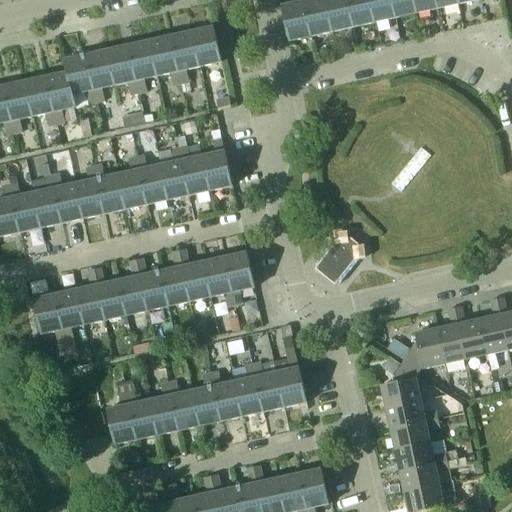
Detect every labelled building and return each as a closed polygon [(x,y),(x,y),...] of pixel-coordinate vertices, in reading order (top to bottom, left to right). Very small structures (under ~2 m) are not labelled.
[(289,42),(311,37),(302,0),(294,0),(295,4),(281,7),(287,35),(287,38),(288,38),(289,42)] [(302,0),(311,37),(332,33),(325,0),(312,0),(311,0),(302,0)] [(325,0),(332,33),(353,28),(347,0),(325,0)] [(347,0),(353,28),(375,23),(369,0),(347,0)] [(396,19),(391,0),(369,0),(375,23),(396,19)] [(391,0),(396,19),(417,14),(413,0),(391,0)] [(413,0),(417,14),(438,10),(435,0),(413,0)] [(435,0),(438,10),(459,5),(457,0),(435,0)] [(220,56),(214,28),(192,33),(200,68),(222,63),(221,59),(222,59),(221,56),(220,56)] [(187,71),(200,68),(192,33),(171,37),(181,85),(189,83),(187,71)] [(173,87),(181,85),(171,37),(150,42),(157,77),(170,74),(173,87)] [(144,80),(157,77),(150,42),(128,47),(139,94),(147,92),(144,80)] [(131,96),(139,94),(128,47),(107,51),(115,86),(128,84),(131,96)] [(102,89),(115,86),(107,51),(86,56),(97,104),(105,102),(102,89)] [(89,105),(97,104),(86,56),(64,61),(67,73),(68,73),(73,96),(74,95),(86,93),(89,105)] [(74,95),(73,96),(68,73),(67,73),(46,78),(57,125),(65,124),(62,111),(76,108),(74,95)] [(49,127),(57,125),(46,78),(25,82),(33,117),(46,115),(49,127)] [(20,120),(33,117),(25,82),(4,87),(14,135),(23,133),(20,120)] [(6,136),(14,135),(4,87),(0,87),(0,124),(3,124),(6,136)] [(231,107),(229,98),(216,101),(218,110),(231,107)] [(135,116),(137,124),(144,123),(143,115),(135,116)] [(89,124),(81,126),(83,139),(92,138),(89,124)] [(53,147),(62,145),(60,138),(52,140),(53,147)] [(211,192),(233,187),(232,183),(233,183),(232,180),(231,180),(225,152),(224,152),(222,139),(213,141),(215,154),(203,157),(211,192)] [(189,196),(211,192),(203,157),(190,159),(187,147),(179,149),(189,196)] [(168,201),(189,196),(179,149),(170,151),(173,163),(160,166),(168,201)] [(147,206),(168,201),(160,166),(147,169),(145,156),(136,158),(147,206)] [(126,210),(147,206),(136,158),(128,160),(131,172),(118,175),(126,210)] [(105,215),(126,210),(118,175),(105,178),(102,166),(94,167),(105,215)] [(83,220),(105,215),(94,167),(86,169),(88,182),(76,185),(83,220)] [(62,224),(83,220),(76,185),(62,187),(60,175),(52,177),(62,224)] [(41,229),(62,224),(52,177),(43,178),(46,191),(33,194),(41,229)] [(20,234),(41,229),(33,194),(20,197),(17,184),(9,186),(20,234)] [(0,237),(20,234),(9,186),(1,188),(4,200),(0,201),(0,237)] [(359,260),(363,259),(361,246),(347,235),(334,237),(335,240),(315,265),(316,270),(334,285),(340,284),(359,260)] [(190,303),(211,298),(204,263),(189,266),(185,250),(179,251),(190,303)] [(169,307),(190,303),(179,251),(173,253),(176,269),(161,272),(169,307)] [(247,253),(225,258),(235,306),(243,304),(241,292),(255,288),(254,285),(255,284),(254,281),(253,281),(247,253)] [(227,308),(235,306),(225,258),(204,263),(211,298),(224,295),(227,308)] [(148,312),(169,307),(161,272),(147,275),(143,259),(137,261),(148,312)] [(127,317),(148,312),(137,261),(130,262),(134,278),(119,281),(127,317)] [(105,321),(127,317),(119,281),(104,285),(101,269),(94,270),(105,321)] [(84,326),(105,321),(94,270),(88,271),(91,287),(76,291),(84,326)] [(71,329),(84,326),(76,291),(55,295),(66,343),(74,341),(71,329)] [(58,345),(66,343),(55,295),(33,300),(41,335),(55,332),(58,345)] [(494,317),(479,321),(487,356),(508,351),(501,316),(507,314),(504,298),(491,301),(494,317)] [(452,327),(437,330),(445,365),(466,360),(458,325),(465,324),(461,308),(448,311),(452,327)] [(511,313),(507,314),(501,316),(508,351),(511,350),(511,313)] [(479,321),(465,324),(458,325),(466,360),(487,356),(479,321)] [(283,338),(291,337),(293,336),(290,326),(280,329),(283,338)] [(423,370),(445,365),(437,330),(415,335),(418,347),(413,348),(404,361),(420,372),(423,369),(423,370)] [(165,337),(168,349),(178,346),(175,335),(165,337)] [(230,356),(245,353),(242,339),(228,341),(230,356)] [(75,346),(68,348),(71,360),(78,359),(75,346)] [(299,368),(296,356),(287,358),(290,370),(277,373),(285,408),(307,403),(306,400),(307,399),(306,396),(305,396),(299,368)] [(264,413),(285,408),(277,373),(264,376),(261,364),(253,365),(264,413)] [(242,418),(264,413),(253,365),(245,367),(247,380),(235,382),(242,418)] [(415,379),(417,376),(401,366),(393,379),(394,384),(381,387),(386,409),(421,401),(416,379),(415,379)] [(372,371),(360,373),(363,387),(375,384),(372,371)] [(221,422),(242,418),(235,382),(222,385),(219,373),(211,375),(221,422)] [(200,427),(221,422),(211,375),(203,376),(205,389),(192,392),(200,427)] [(179,432),(200,427),(192,392),(179,394),(177,382),(168,384),(179,432)] [(158,436),(179,432),(168,384),(160,386),(163,398),(150,401),(158,436)] [(125,386),(117,388),(118,395),(126,393),(125,386)] [(136,441),(158,436),(150,401),(137,404),(135,391),(126,393),(136,441)] [(115,446),(136,441),(126,393),(118,395),(121,407),(107,410),(115,446)] [(391,430),(438,420),(436,412),(424,414),(421,401),(386,409),(391,430)] [(395,451),(430,444),(428,431),(440,428),(438,420),(391,430),(395,451)] [(400,473),(447,462),(446,454),(433,457),(430,444),(395,451),(400,473)] [(400,473),(404,494),(440,486),(437,473),(449,470),(447,462),(400,473)] [(263,511),(285,511),(278,479),(263,482),(260,467),(253,468),(263,511)] [(240,511),(263,511),(253,468),(247,469),(250,485),(236,489),(240,511)] [(321,470),(299,475),(307,511),(315,511),(315,508),(329,505),(328,501),(329,501),(328,498),(327,498),(321,470)] [(298,511),(307,511),(299,475),(278,479),(285,511),(297,511),(298,511)] [(218,511),(240,511),(236,489),(221,492),(218,476),(211,477),(218,511)] [(196,511),(218,511),(211,477),(205,479),(208,495),(193,498),(196,511)] [(174,511),(196,511),(193,498),(179,501),(176,485),(169,486),(174,511)] [(151,511),(174,511),(169,486),(163,488),(166,504),(150,507),(151,511)] [(440,486),(404,494),(408,511),(427,511),(445,508),(444,508),(457,505),(455,496),(443,499),(440,486)] [(480,495),(483,509),(491,508),(488,494),(480,495)] [(465,503),(466,511),(471,511),(475,511),(474,510),(473,501),(465,503)]
